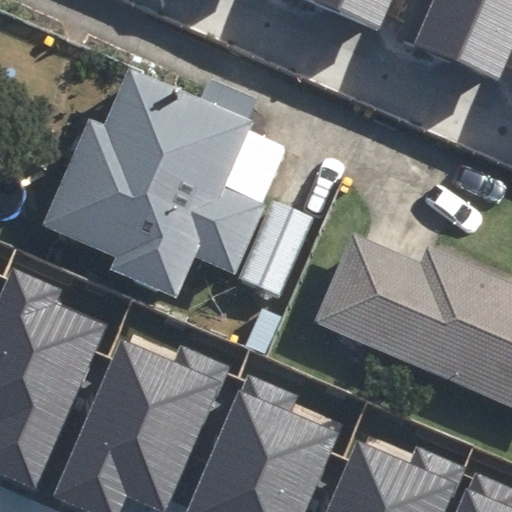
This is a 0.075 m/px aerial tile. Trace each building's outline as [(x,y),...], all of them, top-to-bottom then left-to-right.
[(301,0),(377,31),(390,0),(301,0)] [(511,0),(433,0),(415,46),(499,81),(511,49),(511,0)] [(253,122),(129,69),(105,125),(89,118),(43,227),(115,258),(109,271),(177,300),(195,258),(236,275),(266,204),(225,187),(253,122)] [(423,263),(352,233),(314,324),(511,407),(511,276),(431,243),(423,263)] [(0,471),(39,487),(105,327),(56,307),(64,289),(15,269),(8,285),(5,284),(0,295),(0,471)] [(126,344),(60,503),(81,511),(130,511),(136,498),(170,511),(173,511),(228,383),(224,382),(231,366),(183,345),(175,364),(126,344)] [(302,511),(336,430),(287,410),(295,392),(246,372),(240,388),(236,387),(184,511),(302,511)] [(356,444),(327,511),(445,511),(457,484),(454,483),(461,466),(413,446),(405,465),(356,444)] [(511,511),(511,487),(476,472),(469,489),(466,487),(455,511),(511,511)]
